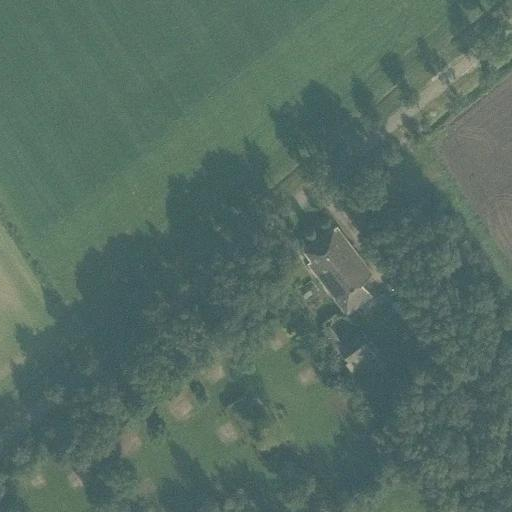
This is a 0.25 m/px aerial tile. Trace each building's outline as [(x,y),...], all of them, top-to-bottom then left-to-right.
[(336,227),(304,251),(311,260),(307,263),(346,314),(370,295),(361,282),(371,274),(336,227)] [(339,348),(355,371),(376,357),(359,334),(339,348)] [(139,431),(155,451),(164,443),(148,424),(139,431)] [(58,455),(69,472),(79,466),(69,448),(58,455)] [(210,478),(218,488),(228,480),(220,470),(210,478)]
